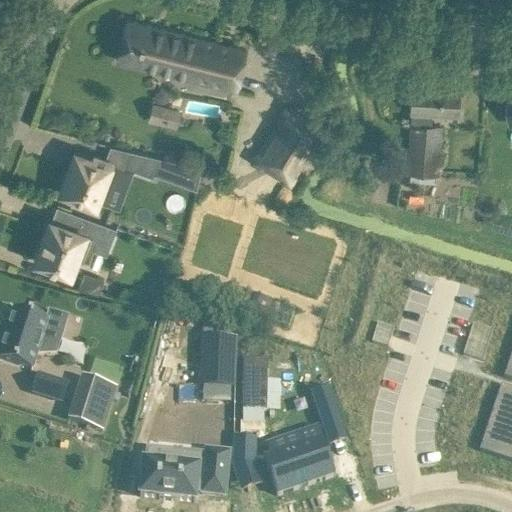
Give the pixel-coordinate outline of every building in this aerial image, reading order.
[(127,18),(117,59),(236,88),(246,48),(127,18)] [(411,125),(408,173),(439,175),(442,126),(430,126),(431,112),(458,113),(458,103),(459,83),(413,80),(412,100),(412,109),(414,109),(413,125),(411,125)] [(153,100),(147,120),(177,127),(182,107),(153,100)] [(256,149),(248,160),(261,168),(263,166),(282,178),(280,181),(290,187),(298,175),(296,174),(305,162),(309,165),(318,151),(313,147),(321,134),(323,136),(328,128),(285,101),(280,108),(282,110),(257,150),(256,149)] [(131,149),(125,165),(126,165),(152,175),(159,156),(131,149)] [(64,173),(58,187),(61,188),(60,191),(96,204),(97,199),(104,202),(111,183),(118,165),(118,164),(94,155),(93,157),(75,151),(66,174),(64,173)] [(50,219),(35,259),(70,272),(76,257),(83,259),(92,234),(111,240),(116,226),(75,211),(72,210),(66,225),(50,219)] [(83,273),(77,287),(98,293),(104,278),(98,275),(96,278),(83,273)] [(254,298),(247,318),(266,323),(272,304),(254,298)] [(15,312),(0,359),(19,366),(32,370),(48,323),(34,318),(15,312)] [(170,316),(160,355),(174,358),(184,319),(170,316)] [(378,325),(372,345),(388,350),(394,330),(378,325)] [(473,326),(463,357),(483,364),(493,333),(473,326)] [(202,341),(200,388),(234,390),(236,342),(202,341)] [(243,362),(242,413),(267,413),(268,362),(243,362)] [(39,378),(33,398),(63,406),(69,387),(39,378)] [(82,379),(69,422),(104,433),(113,404),(118,405),(121,397),(116,396),(118,390),(82,379)] [(511,391),(501,387),(496,404),(511,409),(511,391)] [(327,388),(310,394),(322,427),(339,421),(327,388)] [(511,409),(496,404),(490,420),(511,427),(511,409)] [(511,427),(490,420),(485,437),(511,445),(511,427)] [(299,447),(263,460),(276,497),(335,476),(317,427),(294,435),(299,447)] [(511,445),(485,437),(479,453),(511,463),(511,445)] [(234,440),(233,468),(234,473),(255,465),(256,441),(234,440)] [(144,465),(141,498),(195,504),(197,491),(203,492),(203,495),(224,498),(229,455),(207,453),(205,475),(199,475),(199,471),(183,469),(184,457),(158,454),(157,466),(144,465)]
